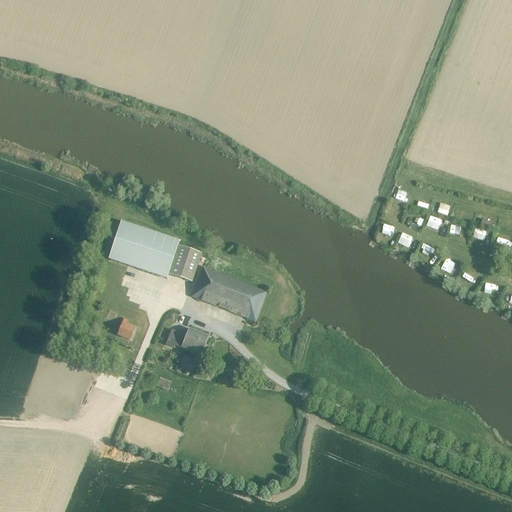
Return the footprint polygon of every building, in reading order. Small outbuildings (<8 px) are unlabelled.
[(179,242),(120,222),(108,260),(166,280),(179,242)] [(191,283),(200,254),(177,246),(168,275),(191,283)] [(254,323),(266,293),(203,268),(191,297),(254,323)] [(122,319),(116,336),(129,341),(134,329),(126,326),(128,321),(122,319)] [(173,346),(175,347),(199,357),(207,337),(188,330),(185,338),(177,335),(178,334),(171,332),(165,347),(172,349),(173,346)] [(160,378),(156,387),(167,391),(171,382),(160,378)]
